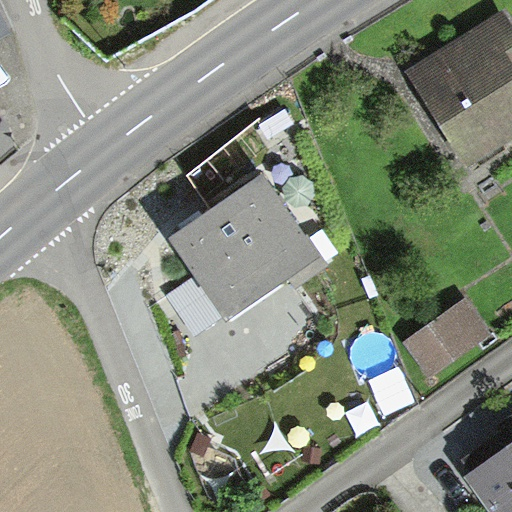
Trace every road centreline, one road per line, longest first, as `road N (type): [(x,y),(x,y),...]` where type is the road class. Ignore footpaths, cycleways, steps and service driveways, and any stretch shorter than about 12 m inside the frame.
road 1 (residential): [(176,511),(96,312),(32,208)]
road 2 (secondary): [(314,0),(83,161)]
road 3 (residential): [(298,511),(511,359)]
road 4 (residential): [(83,161),(42,98),(21,0)]
